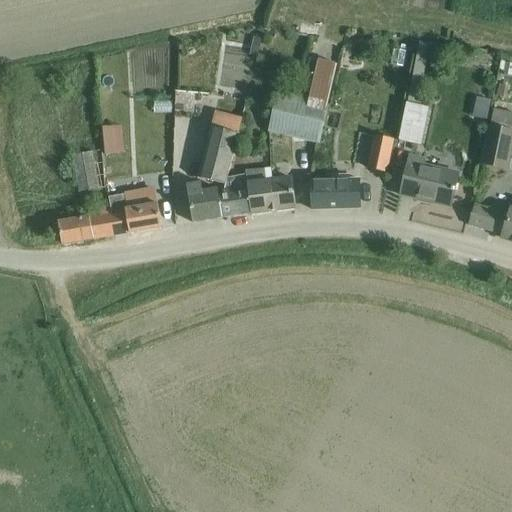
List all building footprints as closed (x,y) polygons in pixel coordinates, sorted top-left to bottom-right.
[(298,24),(295,36),(310,39),(312,27),(298,24)] [(255,38),(250,55),(258,57),(262,40),(255,38)] [(437,71),(436,42),(418,42),(418,72),(437,71)] [(271,122),(269,131),(287,135),(319,142),(329,100),(338,65),(318,60),(308,101),(277,93),(277,95),(272,114),(271,122)] [(497,98),(506,100),(508,88),(499,86),(497,98)] [(420,148),(428,109),(407,105),(399,144),(420,148)] [(488,126),(480,166),(507,171),(511,149),(511,115),(493,112),(490,126),(488,126)] [(219,128),(248,129),(248,115),(220,114),(219,128)] [(198,179),(199,179),(222,185),(225,185),(227,179),(238,136),(239,135),(223,131),(211,128),(198,179)] [(386,175),(394,141),(374,137),(367,171),(386,175)] [(83,192),(111,189),(108,151),(80,154),(83,192)] [(425,162),(409,158),(400,197),(415,201),(416,199),(431,202),(430,204),(450,209),(458,176),(423,168),(425,162)] [(259,171),(244,172),(244,176),(245,178),(251,214),(271,212),(295,208),(291,179),(283,180),(272,181),(272,176),(271,171),(271,170),(268,170),(259,171)] [(224,196),(219,198),(221,218),(238,216),(251,214),(245,178),(244,176),(242,176),(227,179),(225,185),(225,186),(224,188),(224,196)] [(322,182),(311,182),(311,187),(312,210),(361,209),(360,186),(360,181),(349,181),(349,177),(340,177),(329,177),(329,178),(329,182),(328,182),(322,182)] [(187,186),(189,200),(193,224),(208,221),(222,219),(221,218),(219,198),(224,196),(224,188),(221,189),(217,189),(216,189),(202,192),(201,184),(192,185),(187,186)] [(154,190),(108,198),(108,201),(110,209),(109,209),(113,238),(161,230),(157,205),(154,190)] [(474,205),(468,226),(496,234),(502,236),(502,239),(511,241),(511,207),(511,210),(509,215),(474,205)] [(81,227),(78,211),(31,219),(33,235),(81,227)]
